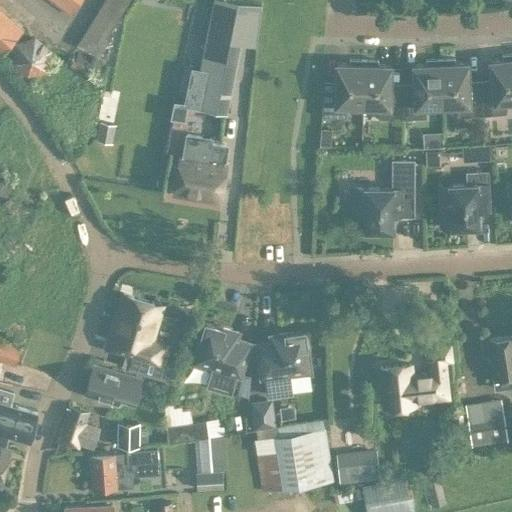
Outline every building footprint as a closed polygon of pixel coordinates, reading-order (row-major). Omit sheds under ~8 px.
[(75,0),(58,0),(70,8),(75,0)] [(107,56),(98,51),(112,30),(109,28),(125,0),(98,0),(68,51),(100,69),(107,56)] [(200,62),(193,99),(225,106),(236,51),(230,44),(231,39),(239,40),(239,36),(255,39),(256,39),(260,0),(212,0),(212,3),(200,62)] [(0,51),(14,36),(23,25),(0,4),(0,51)] [(14,36),(10,58),(27,72),(47,64),(51,43),(35,29),(14,36)] [(492,77),(480,78),(483,108),(506,106),(505,94),(511,93),(511,46),(502,48),(502,52),(490,54),(492,77)] [(483,108),(480,78),(468,79),(468,55),(455,56),(455,51),(440,52),(442,98),(459,97),(459,109),(483,108)] [(362,99),(364,52),(349,52),(349,56),(336,56),(336,80),(323,80),(322,109),(345,110),(346,98),(362,99)] [(378,53),(364,52),(362,99),(379,99),(379,111),(402,112),(402,82),(390,81),(391,58),(378,57),(378,53)] [(414,81),(402,82),(402,112),(426,111),(425,99),(442,98),(440,52),(426,52),(426,57),(413,57),(414,81)] [(110,135),(116,115),(103,112),(98,132),(110,135)] [(186,128),(182,151),(180,151),(174,187),(218,195),(225,159),(220,158),(223,140),(210,137),(211,133),(186,128)] [(478,139),(463,140),(464,154),(479,153),(478,139)] [(425,144),(426,158),(434,158),(439,152),(439,144),(425,144)] [(404,210),(404,206),(414,206),(414,153),(392,153),(392,181),(355,180),(355,222),(367,222),(367,227),(380,227),(380,222),(393,222),(393,209),(404,210)] [(467,177),(449,178),(439,178),(441,220),(453,219),(453,224),(467,223),(467,219),(479,218),(479,205),(491,204),(488,164),(466,165),(467,177)] [(0,198),(14,178),(0,168),(0,198)] [(109,333),(107,341),(121,345),(132,349),(128,362),(168,374),(172,360),(163,357),(169,339),(151,334),(156,316),(162,298),(154,296),(124,287),(109,333)] [(237,325),(230,323),(206,316),(193,356),(213,362),(208,378),(230,385),(236,366),(239,367),(248,336),(235,332),(237,325)] [(271,328),(272,333),(272,335),(258,337),(262,369),(266,369),(268,388),(291,385),(289,368),(309,366),(304,324),(271,328)] [(511,328),(487,332),(495,383),(511,380),(511,328)] [(2,364),(4,355),(14,359),(20,340),(0,333),(0,376),(3,377),(3,376),(6,365),(2,364)] [(424,370),(413,372),(411,357),(381,360),(385,400),(419,397),(419,392),(443,389),(442,380),(447,380),(445,354),(451,353),(450,339),(426,341),(427,355),(430,355),(431,366),(423,366),(424,370)] [(85,386),(117,396),(120,387),(135,392),(141,372),(93,358),(85,386)] [(0,439),(6,441),(10,427),(29,433),(37,405),(11,398),(14,384),(0,380),(0,439)] [(497,389),(467,391),(468,407),(498,406),(497,389)] [(252,395),(256,419),(274,417),(271,393),(252,395)] [(67,409),(58,433),(77,440),(79,436),(93,442),(100,421),(86,416),(67,409)] [(505,412),(469,417),(472,438),(508,432),(505,412)] [(168,435),(208,429),(205,413),(165,418),(168,435)] [(118,415),(118,439),(139,440),(139,416),(118,415)] [(255,447),(261,485),(333,474),(325,420),(273,429),(275,443),(255,447)] [(209,430),(211,464),(196,465),(197,482),(224,480),(222,464),(226,464),(223,428),(209,430)] [(0,439),(0,478),(0,479),(11,442),(6,441),(0,439)] [(114,448),(91,450),(93,483),(116,482),(133,480),(132,468),(128,469),(127,457),(158,454),(157,441),(126,443),(126,446),(114,448)] [(336,446),(340,475),(380,471),(377,442),(336,446)] [(405,511),(405,507),(415,505),(408,469),(361,477),(333,483),(335,496),(363,491),(367,511),(362,511),(405,511)] [(153,508),(157,508),(156,511),(175,511),(175,502),(172,502),(171,494),(153,495),(153,508)] [(65,511),(113,511),(113,498),(101,498),(65,500),(65,511)]
